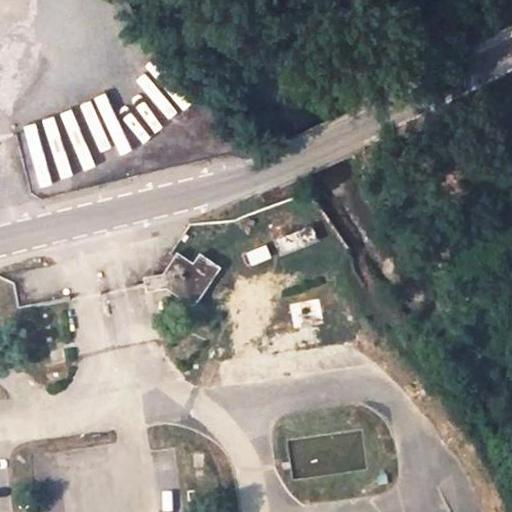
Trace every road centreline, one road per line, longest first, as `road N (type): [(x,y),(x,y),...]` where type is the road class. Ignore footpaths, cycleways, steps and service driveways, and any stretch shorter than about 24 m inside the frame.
road 1 (unclassified): [(0,242),(249,175),(511,52)]
road 2 (unknown): [(127,209),(114,343),(102,364),(73,388),(0,409)]
road 3 (unknown): [(50,0),(7,92),(0,200)]
